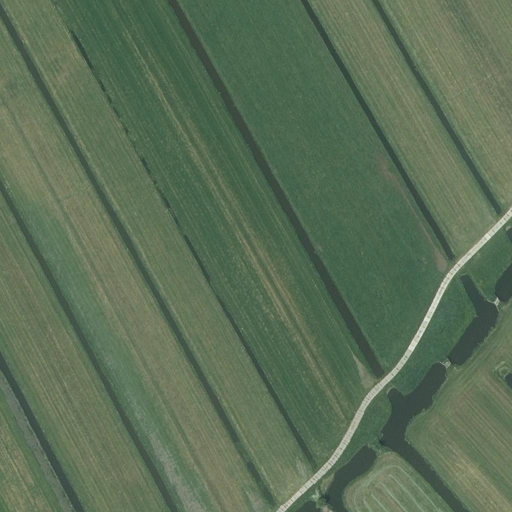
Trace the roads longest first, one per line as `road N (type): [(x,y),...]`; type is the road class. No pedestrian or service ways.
road 1 (track): [(511,212),(448,276),(411,349),(367,399),(335,456),(280,511)]
road 2 (track): [(0,323),(101,511)]
